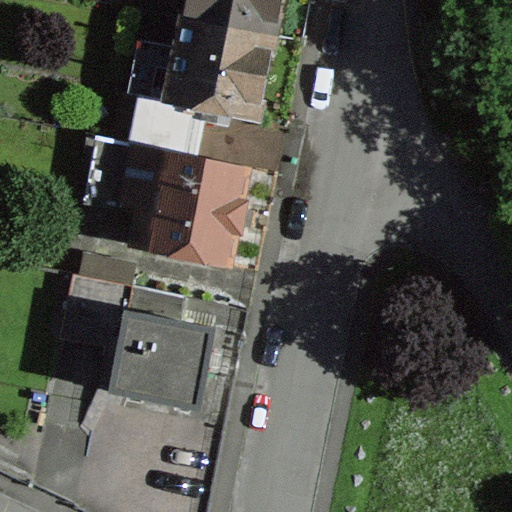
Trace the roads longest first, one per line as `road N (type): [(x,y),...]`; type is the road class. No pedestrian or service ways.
road 1 (residential): [(349,122),(274,511)]
road 2 (residential): [(511,297),(434,173),(349,122)]
road 3 (residential): [(379,0),(349,122)]
